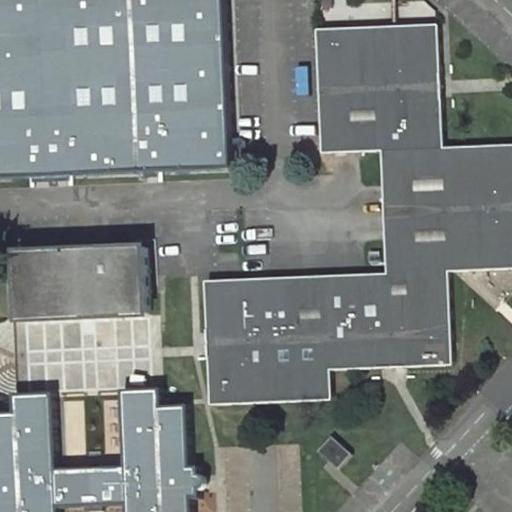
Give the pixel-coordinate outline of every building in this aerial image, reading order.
[(0,0),(0,177),(233,168),(226,0),(0,0)] [(511,146),(446,149),(444,93),(441,26),(323,31),(321,31),(326,154),(358,153),(385,152),(387,188),(390,275),(209,282),(214,406),(334,401),(333,371),(405,368),(455,366),(451,272),(511,269),(511,146)] [(152,315),(149,248),(22,254),(25,321),(152,315)] [(165,409),(164,391),(127,393),(130,469),(59,472),(56,396),(19,397),(20,415),(0,415),(0,511),(60,511),(61,508),(131,505),(131,511),(194,511),(194,498),(201,498),(201,490),(205,490),(207,487),(209,483),(207,479),(204,477),(201,477),(200,469),(193,469),(190,407),(165,409)] [(353,455),(334,437),(320,452),(340,470),(353,455)]
